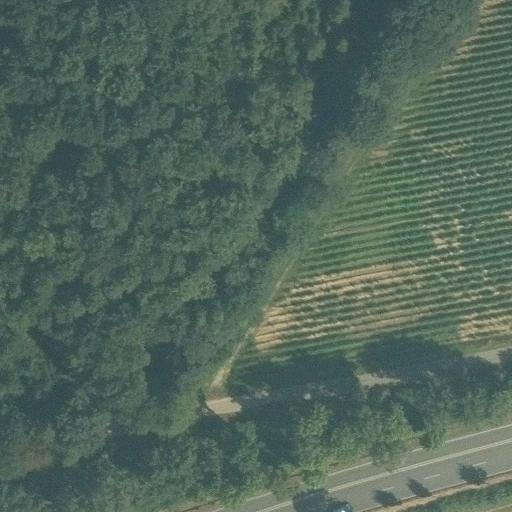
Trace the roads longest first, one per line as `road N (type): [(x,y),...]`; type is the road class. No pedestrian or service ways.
road 1 (track): [(0,452),(511,357)]
road 2 (track): [(442,0),(164,384),(168,421)]
road 3 (trunk): [(511,448),(289,511)]
road 4 (track): [(120,430),(106,398),(0,304)]
